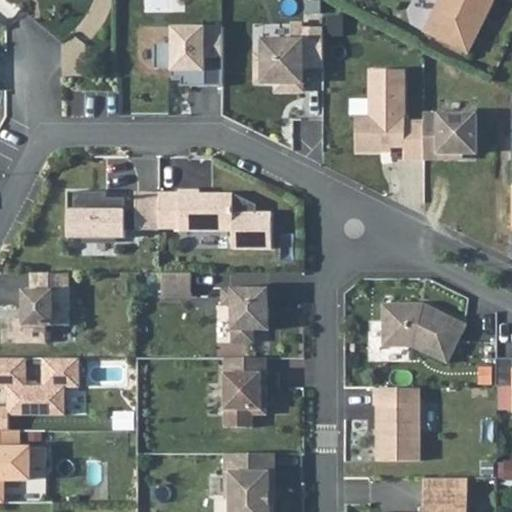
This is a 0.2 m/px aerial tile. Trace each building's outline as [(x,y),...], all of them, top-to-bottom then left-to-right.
[(448,0),(432,34),(476,55),(499,6),(502,0),(448,0)] [(327,33),(327,29),(306,30),(307,24),(295,24),(295,40),(267,40),(267,55),(259,56),(259,84),(279,84),(279,92),(307,92),(307,67),(327,67),(327,61),(327,33)] [(216,28),(163,29),(163,77),(199,77),(199,60),(216,60),(216,28)] [(402,73),(369,73),(368,120),(353,119),(352,155),(387,155),(387,151),(400,152),(400,161),(419,161),(419,123),(401,123),(402,73)] [(430,116),(430,161),(470,160),(470,116),(430,116)] [(183,193),(163,193),(163,229),(183,229),(183,232),(235,232),(236,249),(275,249),(276,213),(237,213),(237,194),(216,194),(210,200),(204,200),(204,190),(183,190),(183,193)] [(129,231),(163,231),(163,229),(163,193),(163,192),(141,192),(141,210),(129,210),(129,198),(110,198),(110,192),(72,192),(72,238),(129,238),(129,231)] [(75,273),(36,273),(37,290),(28,290),(28,307),(32,311),(32,318),(28,318),(8,318),(8,343),(51,343),(52,326),(75,326),(75,273)] [(195,273),(165,273),(165,297),(195,297),(195,273)] [(272,288),(225,288),(226,306),(235,306),(236,343),(258,343),(258,331),(273,331),(273,308),(272,308),(272,288)] [(387,304),(387,346),(417,347),(451,363),(470,325),(427,304),(426,308),(419,308),(419,304),(387,304)] [(270,358),(229,358),(229,428),(257,428),(257,419),(256,410),(266,410),(266,394),(271,394),(270,358)] [(511,358),(501,358),(501,387),(511,387),(511,358)] [(424,389),(378,389),(378,406),(381,406),(381,462),(425,462),(424,389)] [(271,394),(266,394),(266,410),(256,410),(257,419),(271,419),(271,394)] [(20,434),(0,433),(0,505),(4,505),(3,488),(28,484),(26,470),(45,468),(44,448),(19,449),(20,434)] [(278,454),(230,454),(230,474),(235,474),(235,499),(235,511),(273,511),(273,504),(273,492),(278,492),(278,454)] [(460,511),(463,481),(421,482),(417,511),(460,511)]
